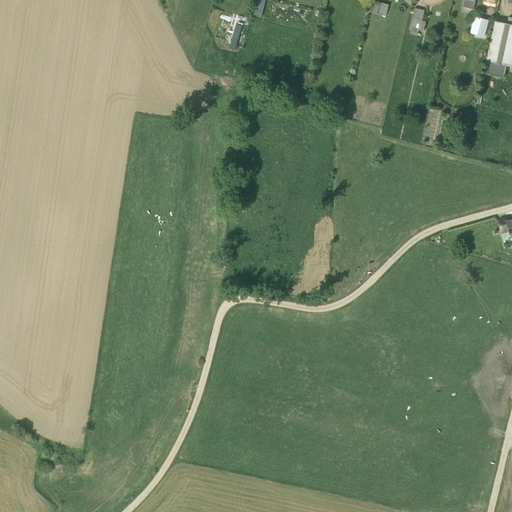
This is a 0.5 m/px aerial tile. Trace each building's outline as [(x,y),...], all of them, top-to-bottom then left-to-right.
[(473,0),(464,0),(462,7),(463,7),(462,12),(472,14),(475,1),(473,0)] [(373,1),(372,12),(387,14),(388,3),(373,1)] [(408,34),(417,36),(418,31),(422,32),(425,22),(421,21),(423,11),(413,9),(409,27),(410,27),(408,34)] [(229,45),(235,47),(242,24),(236,22),(229,45)] [(511,25),(493,22),(485,61),(511,66),(511,25)] [(482,74),(502,79),(503,73),(511,75),(511,66),(485,61),(482,74)]
